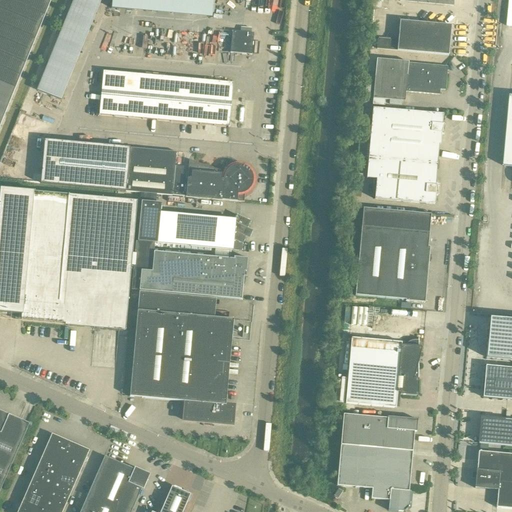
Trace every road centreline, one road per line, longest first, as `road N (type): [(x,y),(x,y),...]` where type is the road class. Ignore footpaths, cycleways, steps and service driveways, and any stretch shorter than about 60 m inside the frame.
road 1 (unclassified): [(438,511),(482,0)]
road 2 (unclassified): [(256,486),(302,0)]
road 3 (unclassified): [(0,374),(256,486)]
road 4 (unknown): [(287,152),(74,126)]
